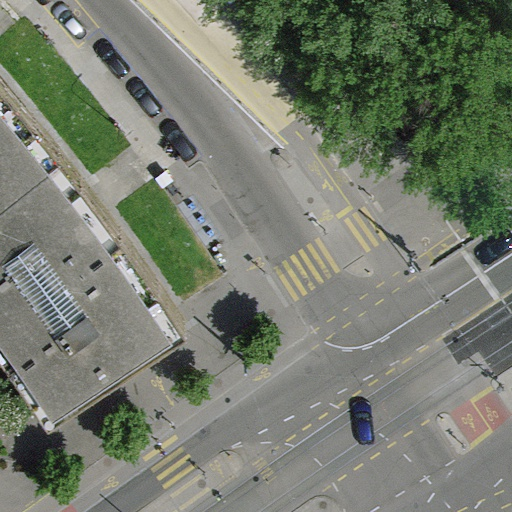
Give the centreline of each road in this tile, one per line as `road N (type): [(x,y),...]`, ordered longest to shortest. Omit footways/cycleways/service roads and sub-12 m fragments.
road 1 (secondary): [(357,350),(111,511)]
road 2 (secondary): [(511,256),(357,350)]
road 3 (tertiary): [(451,498),(357,350)]
